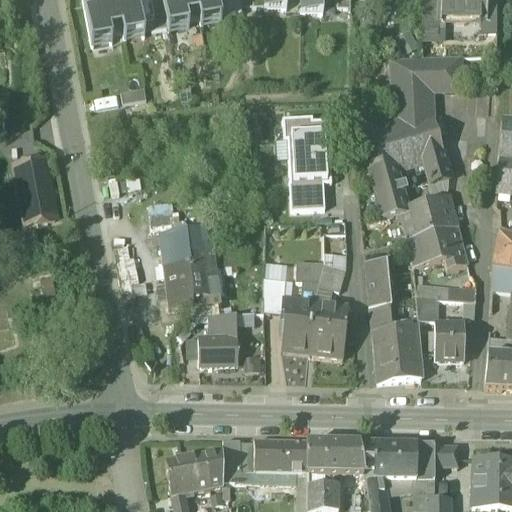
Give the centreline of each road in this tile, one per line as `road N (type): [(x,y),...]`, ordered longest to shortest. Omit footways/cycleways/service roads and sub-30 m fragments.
road 1 (residential): [(51,0),(125,414)]
road 2 (secondary): [(125,414),(511,420)]
road 3 (secondary): [(0,428),(125,414)]
